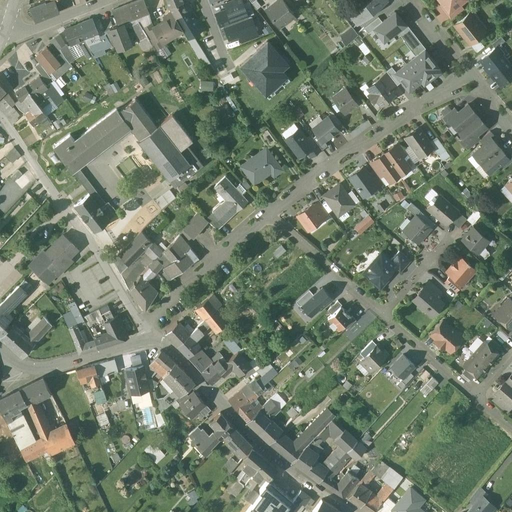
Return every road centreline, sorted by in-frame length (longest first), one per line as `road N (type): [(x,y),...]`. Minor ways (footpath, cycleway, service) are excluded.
road 1 (residential): [(355,511),(289,469),(163,342),(147,339)]
road 2 (residential): [(147,339),(87,236),(0,117)]
road 3 (residential): [(268,212),(368,135),(472,79)]
road 4 (residential): [(147,339),(157,313),(268,212)]
road 5 (residential): [(385,320),(268,212)]
road 6 (residential): [(147,339),(53,367),(27,368),(0,351)]
road 7 (residential): [(477,398),(385,320)]
